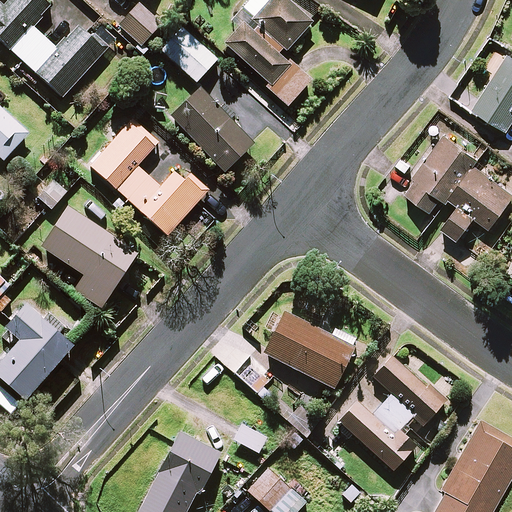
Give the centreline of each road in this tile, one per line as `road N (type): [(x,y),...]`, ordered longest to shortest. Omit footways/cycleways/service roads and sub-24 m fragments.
road 1 (residential): [(16,510),(299,201)]
road 2 (residential): [(511,363),(299,201)]
road 3 (residential): [(299,201),(424,55),(459,0)]
